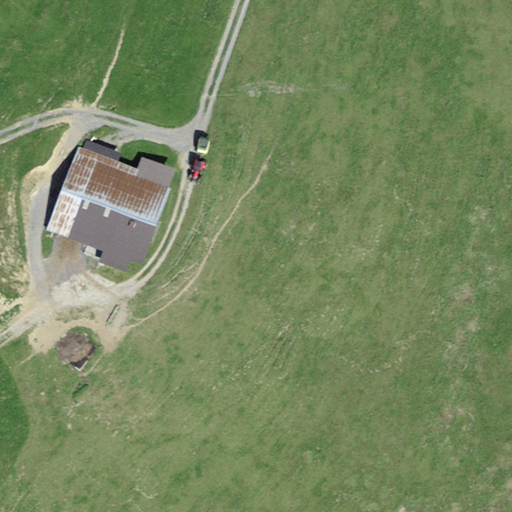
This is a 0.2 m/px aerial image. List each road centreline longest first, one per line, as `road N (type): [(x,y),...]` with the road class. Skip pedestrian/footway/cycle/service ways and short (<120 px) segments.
road 1 (track): [(0,341),(50,305),(135,283),(159,256),(186,194),(241,0)]
road 2 (track): [(0,138),(73,114),(197,146)]
